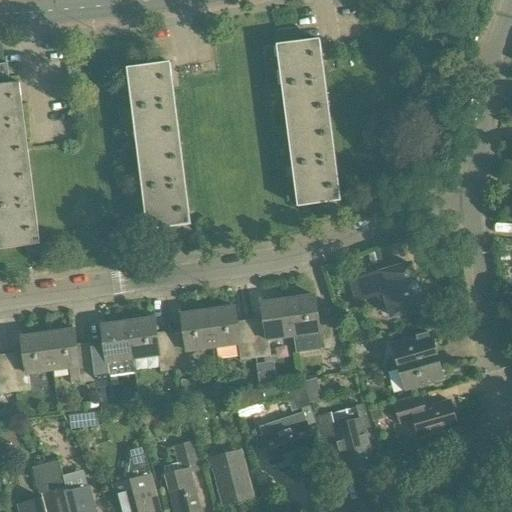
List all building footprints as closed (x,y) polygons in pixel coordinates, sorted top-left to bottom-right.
[(353,29),(369,25),(366,15),(350,19),(353,29)] [(179,23),(180,45),(220,43),(219,34),(191,35),(190,22),(179,23)] [(298,28),(276,31),(278,46),(300,43),(298,28)] [(330,121),(325,81),(319,40),(300,43),(278,46),(277,46),(282,86),(287,126),(293,166),(298,207),(341,202),(335,160),(330,121)] [(191,225),(186,184),(180,144),(175,105),(170,64),(127,69),(132,110),(137,150),(142,190),(148,231),(191,225)] [(0,85),(0,249),(40,244),(35,204),(30,164),(25,124),(20,83),(0,85)] [(410,264),(351,281),(357,302),(377,296),(378,298),(380,301),(383,302),(386,303),(388,302),(392,318),(423,309),(410,264)] [(314,296),(288,300),(294,337),(319,334),(321,350),(335,348),(331,318),(318,320),(314,296)] [(266,327),(252,329),(256,359),(271,357),(269,341),(294,337),(288,300),(262,303),(266,327)] [(235,307),(208,311),(214,349),(239,345),(241,361),(256,359),(252,329),(238,331),(235,307)] [(186,339),(172,341),(176,370),(191,368),(189,352),(214,349),(208,311),(182,315),(186,339)] [(154,319),(128,323),(133,360),(159,356),(161,372),(176,370),(172,341),(158,343),(154,319)] [(105,350),(91,352),(96,381),(110,379),(108,363),(133,360),(128,323),(102,326),(105,350)] [(74,330),(48,334),(53,371),(79,368),(81,383),(96,381),(91,352),(78,354),(74,330)] [(25,361),(11,363),(16,393),(31,390),(28,375),(53,371),(48,334),(22,337),(25,361)] [(430,334),(392,345),(398,368),(437,357),(430,334)] [(437,357),(398,368),(405,391),(444,380),(437,357)] [(0,390),(1,395),(16,393),(11,363),(0,364),(0,390)] [(180,380),(182,390),(191,389),(190,379),(180,380)] [(259,389),(233,398),(240,420),(267,412),(259,389)] [(267,391),(268,417),(283,416),(282,390),(267,391)] [(421,397),(394,405),(399,424),(414,420),(419,439),(457,428),(450,402),(424,409),(421,397)] [(363,405),(316,417),(330,460),(341,457),(345,473),(374,466),(365,428),(368,427),(363,405)] [(83,411),(67,413),(69,426),(85,425),(83,411)] [(305,424),(263,438),(272,465),(286,460),(287,461),(299,457),(299,456),(314,451),(305,424)] [(195,451),(162,460),(175,511),(196,511),(202,511),(192,472),(200,470),(195,451)] [(127,481),(115,484),(122,511),(154,511),(151,500),(157,499),(145,452),(131,456),(132,457),(127,481)] [(241,452),(211,459),(223,505),(253,497),(241,452)] [(59,461),(45,464),(52,491),(66,488),(59,461)] [(45,464),(32,468),(39,495),(52,491),(45,464)] [(211,472),(203,475),(211,500),(219,497),(211,472)] [(95,511),(89,486),(64,492),(68,511),(95,511)] [(45,511),(42,498),(17,505),(19,511),(45,511)]
